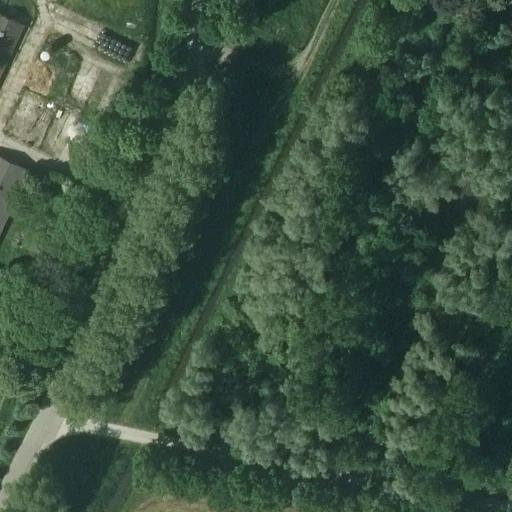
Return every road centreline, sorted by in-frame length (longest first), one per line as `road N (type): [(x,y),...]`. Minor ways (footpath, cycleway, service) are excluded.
road 1 (unclassified): [(0,507),(168,147),(204,0)]
road 2 (track): [(511,509),(125,435)]
road 3 (track): [(40,0),(48,20),(0,115)]
